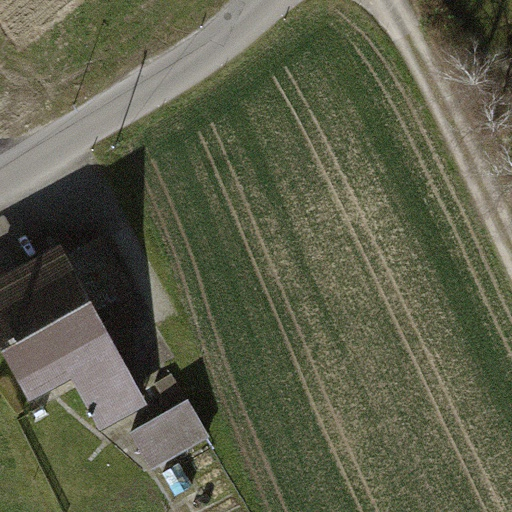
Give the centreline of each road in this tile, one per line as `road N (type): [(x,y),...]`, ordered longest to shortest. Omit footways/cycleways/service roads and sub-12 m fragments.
road 1 (residential): [(254,0),(235,22),(0,154)]
road 2 (track): [(374,0),(511,264)]
